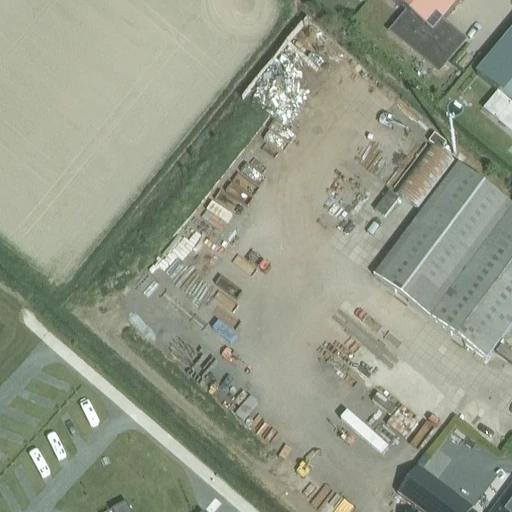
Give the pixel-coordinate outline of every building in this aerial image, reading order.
[(389,0),(407,15),(392,34),(438,73),(464,42),(447,28),(444,31),(440,27),(462,0),(389,0)] [(511,31),(476,74),(511,105),(511,110),(501,123),(511,132),(511,31)] [(435,137),(429,145),(441,154),(447,146),(435,137)] [(441,154),(429,145),(392,193),(418,212),(454,164),(441,154)] [(485,362),(511,326),(511,207),(458,167),(375,279),(485,362)] [(397,201),(388,193),(373,212),(383,220),(397,201)] [(469,511),(434,485),(415,470),(396,495),(419,511),(469,511)] [(511,511),(511,488),(494,511),(511,511)]
